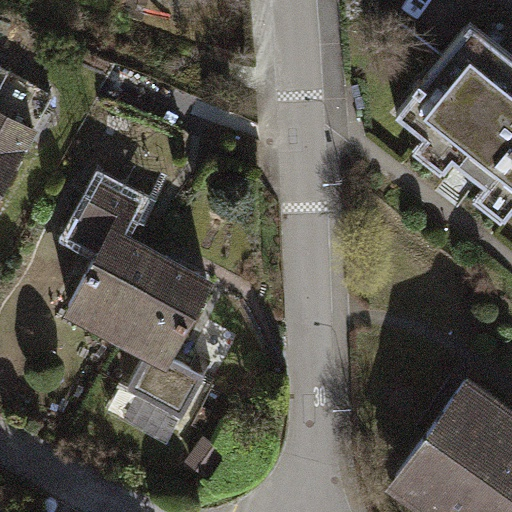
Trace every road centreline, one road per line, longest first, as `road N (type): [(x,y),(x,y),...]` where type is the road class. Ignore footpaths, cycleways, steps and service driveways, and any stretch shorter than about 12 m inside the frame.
road 1 (residential): [(287,0),(302,316),(297,511)]
road 2 (residential): [(128,511),(0,443)]
